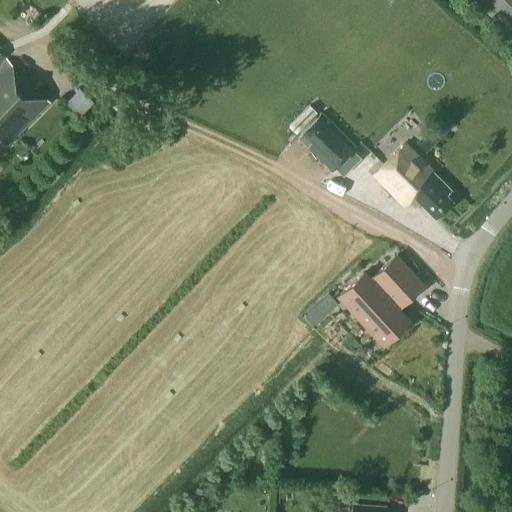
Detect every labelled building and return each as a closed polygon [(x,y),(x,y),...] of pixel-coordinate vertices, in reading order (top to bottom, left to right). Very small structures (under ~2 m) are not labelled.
[(511,0),(489,0),(511,23),(511,0)] [(6,145),(49,101),(7,60),(0,67),(0,149),(5,144),(6,145)] [(80,85),(69,98),(83,111),(95,98),(80,85)] [(454,122),(439,108),(424,123),(440,138),(454,122)] [(298,136),(332,170),(356,146),(321,112),(298,136)] [(435,216),(452,200),(446,195),(449,191),(402,145),(374,173),(405,204),(415,195),(435,216)] [(396,258),(371,282),(365,275),(342,297),(388,345),(410,323),(399,311),(424,287),(396,258)] [(329,292),(304,315),(313,325),(338,302),(329,292)] [(384,511),(385,505),(353,503),(351,511),(384,511)]
